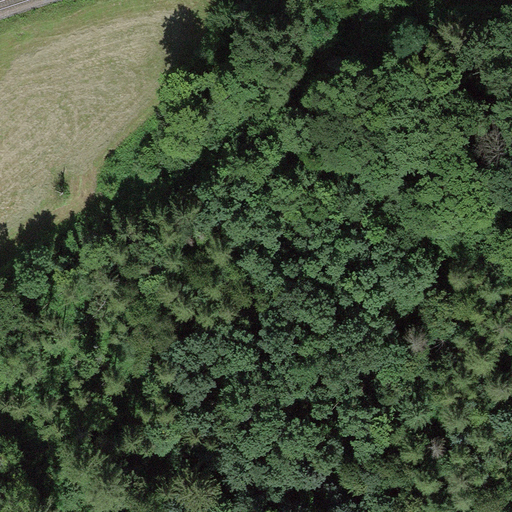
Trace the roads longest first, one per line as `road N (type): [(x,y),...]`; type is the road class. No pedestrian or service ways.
road 1 (track): [(0,332),(113,203),(312,110),(411,42),(511,26)]
road 2 (track): [(511,186),(430,252),(404,319),(202,511)]
